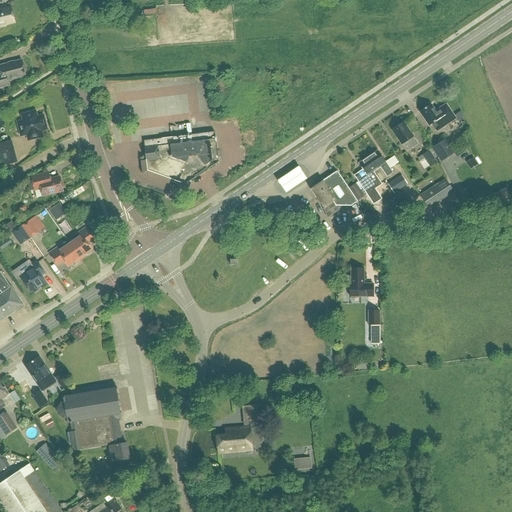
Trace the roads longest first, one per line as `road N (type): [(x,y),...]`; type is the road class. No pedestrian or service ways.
road 1 (secondary): [(154,254),(511,11)]
road 2 (unclassified): [(511,222),(344,229),(248,307),(200,327)]
road 3 (tertiary): [(154,254),(100,165),(58,0)]
road 4 (unclassified): [(190,511),(179,446),(200,365),(200,327)]
road 5 (secondary): [(0,357),(154,254)]
